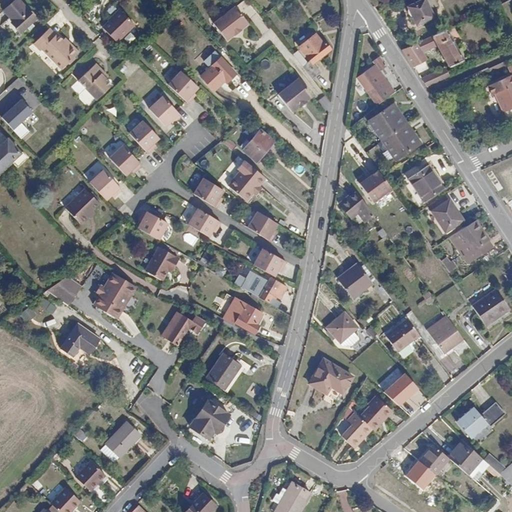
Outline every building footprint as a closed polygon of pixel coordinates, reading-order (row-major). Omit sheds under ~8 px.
[(37,18),(19,0),(16,0),(5,11),(15,22),(13,24),(21,33),(37,18)] [(432,17),(428,8),(424,0),(423,0),(407,8),(416,25),(432,17)] [(424,0),(428,8),(433,6),(430,0),(424,0)] [(114,3),(96,19),(110,34),(127,18),(114,3)] [(135,17),(142,14),(138,5),(131,8),(135,17)] [(236,7),(214,24),(226,40),(249,23),(236,7)] [(432,35),(434,39),(451,66),(463,60),(462,58),(467,56),(461,47),(457,49),(445,29),(432,35)] [(311,63),(329,49),(323,42),(320,44),(313,35),(298,46),(302,51),(298,54),(294,57),(310,78),(318,72),(311,63)] [(415,43),(417,47),(434,39),(432,35),(415,43)] [(52,79),(63,67),(58,61),(62,57),(60,54),(57,57),(51,51),(45,46),(43,47),(37,40),(24,54),(30,60),(32,59),(52,79)] [(415,43),(401,49),(412,67),(426,60),(417,47),(415,43)] [(54,48),(51,51),(57,57),(60,54),(54,48)] [(226,85),(235,76),(221,60),(215,54),(204,64),(210,71),(202,78),(214,91),(224,82),(226,85)] [(366,68),(388,96),(394,92),(385,79),(383,81),(377,72),(385,66),(377,56),(372,60),(374,63),(366,68)] [(68,62),(62,57),(58,61),(63,67),(68,62)] [(511,79),(511,62),(507,65),(510,73),(486,84),(490,93),(493,92),(502,111),(511,106),(511,84),(510,81),(511,79)] [(95,64),(77,81),(96,100),(110,86),(104,80),(99,75),(102,71),(95,64)] [(427,88),(451,76),(446,67),(423,79),(427,88)] [(380,103),(388,96),(366,68),(357,74),(380,103)] [(197,87),(180,71),(167,85),(187,103),(192,98),(189,96),(192,93),(197,87)] [(311,97),(298,80),(276,96),(289,113),(296,107),(297,108),(304,103),(303,102),(311,97)] [(173,118),(175,121),(180,115),(162,96),(148,109),(165,126),(170,121),(173,118)] [(326,109),(332,106),(327,96),(321,100),(326,109)] [(35,114),(21,99),(2,117),(17,132),(35,114)] [(388,104),(373,115),(387,135),(402,124),(388,104)] [(367,119),(381,139),(387,135),(373,115),(367,119)] [(150,146),(153,143),(159,138),(142,121),(129,133),(147,153),(152,148),(150,146)] [(402,124),(387,135),(402,156),(417,146),(402,124)] [(272,141),(255,128),(250,134),(253,137),(248,143),(244,139),(238,147),(256,161),(272,141)] [(396,160),(402,156),(387,135),(381,139),(396,160)] [(223,137),(219,141),(229,150),(233,145),(223,137)] [(0,173),(20,156),(6,141),(0,146),(0,173)] [(474,142),(472,143),(465,146),(470,153),(480,149),(474,142)] [(134,168),(136,170),(141,165),(123,146),(109,158),(125,176),(131,171),(134,168)] [(264,177),(242,160),(235,168),(239,171),(227,185),(246,201),(253,192),(257,186),(264,177)] [(419,172),(408,180),(422,202),(444,187),(431,167),(428,170),(425,167),(419,172)] [(406,177),(408,180),(419,172),(417,169),(406,177)] [(103,170),(89,183),(105,200),(111,195),(114,193),(116,194),(121,189),(103,170)] [(366,177),(365,174),(356,180),(371,201),(389,188),(382,178),(376,170),(370,174),(366,177)] [(198,180),(190,195),(213,208),(216,203),(213,202),(215,199),(219,192),(198,180)] [(257,186),(253,192),(256,195),(261,189),(257,186)] [(86,215),(92,209),(98,203),(84,190),(66,209),(81,224),(88,217),(86,215)] [(347,199),(338,206),(347,218),(350,216),(357,226),(361,222),(363,224),(373,217),(355,193),(347,199)] [(335,202),(338,206),(347,199),(345,196),(335,202)] [(444,196),(427,208),(431,213),(448,201),(444,196)] [(448,201),(431,213),(444,233),(463,220),(450,200),(448,201)] [(144,210),(140,217),(143,219),(141,222),(137,228),(158,240),(167,224),(144,210)] [(195,210),(186,226),(207,238),(210,232),(212,229),(215,230),(218,223),(195,210)] [(255,213),(246,228),(270,243),(273,237),(270,235),(272,232),(276,225),(255,213)] [(475,221),(448,238),(466,265),(491,248),(486,241),(488,239),(475,221)] [(183,240),(193,246),(198,239),(187,232),(183,240)] [(169,264),(173,266),(177,259),(158,249),(145,271),(160,280),(167,268),(169,264)] [(287,263),(263,249),(253,266),(271,276),(275,278),(278,271),(280,268),(283,269),(287,263)] [(375,284),(358,264),(338,280),(355,299),(375,284)] [(115,319),(134,287),(112,273),(102,290),(97,288),(93,294),(97,297),(92,305),(115,319)] [(66,278),(46,291),(68,307),(81,288),(66,278)] [(248,282),(243,289),(251,294),(258,298),(258,297),(268,302),(272,295),(278,299),(285,287),(269,278),(263,290),(248,282)] [(511,307),(497,286),(471,305),(485,325),(511,307)] [(235,324),(244,306),(233,300),(222,320),(233,326),(235,324)] [(261,315),(244,306),(235,324),(256,336),(261,328),(256,325),(261,315)] [(31,307),(20,314),(26,323),(37,316),(31,307)] [(356,328),(342,313),(326,327),(339,343),(356,328)] [(195,325),(180,316),(165,340),(180,349),(191,331),(195,325)] [(199,318),(195,325),(191,331),(201,336),(205,331),(209,324),(199,318)] [(446,358),(466,344),(449,320),(429,335),(446,358)] [(421,337),(409,321),(387,338),(400,353),(421,337)] [(77,325),(61,350),(71,356),(78,345),(90,353),(99,340),(77,325)] [(223,354),(206,378),(222,389),(239,365),(223,354)] [(350,379),(322,361),(308,384),(336,402),(350,379)] [(385,380),(379,386),(391,396),(396,390),(385,380)] [(354,395),(347,407),(351,410),(360,401),(354,395)] [(368,407),(376,398),(375,397),(367,405),(368,407)] [(373,431),(379,425),(377,423),(389,410),(376,398),(368,407),(358,417),(370,428),(371,429),(373,431)] [(207,401),(189,427),(210,442),(228,416),(207,401)] [(497,403),(486,411),(496,423),(506,414),(497,403)] [(491,427),(496,423),(486,411),(482,415),(474,406),(457,420),(471,437),(488,424),(491,427)] [(347,407),(342,415),(347,420),(354,413),(351,410),(347,407)] [(391,412),(389,410),(377,423),(379,425),(391,412)] [(354,413),(347,420),(352,424),(341,436),(353,448),(360,440),(359,439),(370,428),(358,417),(354,413)] [(109,448),(120,458),(141,436),(130,426),(109,448)] [(359,439),(360,440),(371,429),(370,428),(359,439)] [(141,436),(120,458),(122,460),(144,438),(141,436)] [(447,457),(456,465),(463,470),(466,473),(480,458),(472,451),(462,440),(447,457)] [(120,458),(109,448),(104,454),(114,464),(120,458)] [(440,450),(425,466),(443,480),(456,465),(447,457),(440,450)] [(120,458),(114,464),(117,466),(122,460),(120,458)] [(88,490),(103,474),(94,466),(79,482),(88,490)] [(103,474),(88,490),(93,495),(108,479),(103,474)] [(274,495),(280,498),(289,483),(285,480),(281,488),(279,487),(274,495)] [(280,498),(299,509),(309,493),(290,482),(289,483),(280,498)] [(65,511),(67,511),(81,498),(72,489),(57,505),(65,511)] [(169,511),(151,495),(145,501),(156,511),(169,511)] [(81,498),(67,511),(77,511),(86,502),(81,498)] [(297,511),(299,509),(280,498),(272,511),(297,511)] [(205,499),(193,511),(217,511),(218,511),(205,499)]
